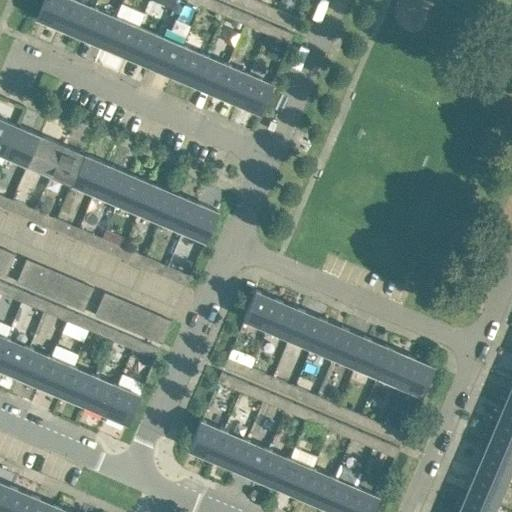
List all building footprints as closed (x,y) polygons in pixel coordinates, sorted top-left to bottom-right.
[(60,26),(70,0),(44,0),(37,16),(60,26)] [(82,35),(94,7),(76,0),(70,0),(60,26),(82,35)] [(226,5),(215,0),(202,0),(200,4),(223,14),(226,5)] [(254,0),(232,0),(251,8),(254,0)] [(277,9),(256,0),(254,0),(251,8),(273,17),(277,9)] [(249,14),(226,5),(223,14),(245,23),(249,14)] [(104,45),(116,17),(94,7),(82,35),(104,45)] [(299,18),(277,9),(273,17),(295,27),(299,18)] [(271,24),(249,14),(245,23),(267,32),(271,24)] [(126,54),(138,26),(116,17),(104,45),(126,54)] [(289,42),(293,33),(271,24),(267,32),(289,42)] [(149,64),(161,36),(138,26),(126,54),(149,64)] [(172,73),(183,45),(161,36),(149,64),(172,73)] [(193,82),(205,54),(183,45),(172,73),(193,82)] [(216,92),(228,64),(205,54),(193,82),(216,92)] [(238,101),(250,73),(228,64),(216,92),(238,101)] [(260,111),(272,83),(250,73),(238,101),(260,111)] [(0,150),(6,153),(18,125),(0,117),(0,150)] [(28,163),(40,135),(18,125),(6,153),(28,163)] [(50,172),(62,144),(40,135),(28,163),(50,172)] [(72,182),(84,153),(62,144),(50,172),(72,182)] [(95,191),(107,163),(84,153),(72,182),(95,191)] [(117,201),(129,173),(107,163),(95,191),(117,201)] [(139,210),(151,182),(129,173),(117,201),(139,210)] [(161,220),(174,192),(151,182),(139,210),(161,220)] [(183,229),(195,201),(174,192),(161,220),(183,229)] [(12,199),(0,193),(0,204),(8,208),(12,199)] [(34,209),(12,199),(8,208),(31,217),(34,209)] [(206,239),(218,211),(195,201),(183,229),(206,239)] [(57,218),(34,209),(31,217),(53,227),(57,218)] [(79,228),(57,218),(53,227),(75,236),(79,228)] [(98,246),(101,237),(79,228),(75,236),(98,246)] [(120,255),(124,247),(127,238),(105,229),(101,237),(98,246),(120,255)] [(146,256),(124,247),(120,255),(142,265),(146,256)] [(16,253),(5,249),(0,260),(0,273),(6,276),(16,253)] [(168,266),(146,256),(142,265),(165,274),(168,266)] [(29,286),(38,263),(27,258),(17,281),(29,286)] [(40,291),(50,268),(38,263),(29,286),(40,291)] [(190,275),(168,266),(165,274),(186,284),(190,275)] [(51,295),(61,273),(50,268),(40,291),(51,295)] [(62,300),(72,277),(61,273),(51,295),(62,300)] [(74,305),(83,282),(72,277),(62,300),(74,305)] [(26,292),(4,282),(0,290),(22,300),(26,292)] [(94,287),(83,282),(74,305),(84,309),(94,287)] [(267,328),(279,299),(256,289),(244,318),(267,328)] [(107,319),(116,296),(105,291),(95,314),(107,319)] [(48,301),(26,292),(22,300),(44,310),(48,301)] [(118,323),(127,301),(116,296),(107,319),(118,323)] [(289,337),(301,309),(279,299),(267,328),(289,337)] [(70,310),(48,301),(44,310),(67,319),(70,310)] [(128,328),(138,305),(127,301),(118,323),(128,328)] [(140,333),(149,310),(138,305),(128,328),(140,333)] [(311,346),(323,318),(301,309),(289,337),(311,346)] [(89,329),(93,320),(70,310),(67,319),(89,329)] [(150,337),(160,315),(149,310),(140,333),(150,337)] [(162,342),(172,320),(160,315),(150,337),(162,342)] [(333,356),(346,327),(323,318),(311,346),(333,356)] [(115,329),(93,320),(89,329),(111,338),(115,329)] [(356,365),(367,337),(346,327),(333,356),(356,365)] [(133,348),(137,339),(115,329),(111,338),(133,348)] [(0,367),(17,374),(29,346),(7,337),(0,353),(0,367)] [(378,375),(390,346),(367,337),(356,365),(378,375)] [(155,357),(159,348),(137,339),(133,348),(155,357)] [(39,384),(51,356),(29,346),(17,374),(39,384)] [(399,384),(412,355),(390,346),(378,375),(399,384)] [(422,394),(434,365),(412,355),(399,384),(422,394)] [(61,393),(73,365),(51,356),(39,384),(61,393)] [(246,375),(249,366),(228,357),(224,366),(246,375)] [(83,402),(94,374),(73,365),(61,393),(83,402)] [(272,376),(249,366),(246,375),(268,384),(272,376)] [(222,372),(218,381),(240,390),(244,381),(222,372)] [(105,412),(117,384),(94,374),(83,402),(105,412)] [(290,394),(294,385),(272,376),(268,384),(290,394)] [(266,391),(244,381),(240,390),(262,399),(266,391)] [(128,422),(140,394),(117,384),(105,412),(128,422)] [(316,395),(294,385),(290,394),(313,403),(316,395)] [(288,400),(266,391),(262,399),(285,409),(288,400)] [(335,413),(339,404),(316,395),(313,403),(335,413)] [(311,410),(288,400),(285,409),(307,418),(311,410)] [(511,431),(511,405),(505,403),(496,425),(511,431)] [(357,422),(361,414),(339,404),(335,413),(357,422)] [(333,419),(311,410),(307,418),(329,428),(333,419)] [(383,423),(361,414),(357,422),(379,432),(383,423)] [(212,457),(224,429),(201,419),(189,448),(212,457)] [(355,429),(333,419),(329,428),(351,437),(355,429)] [(402,441),(405,432),(383,423),(379,432),(402,441)] [(511,457),(511,431),(496,425),(487,447),(511,457)] [(234,467),(246,438),(224,429),(212,457),(234,467)] [(374,447),(377,438),(355,429),(351,437),(374,447)] [(256,476),(269,448),(246,438),(234,467),(256,476)] [(399,447),(377,438),(374,447),(395,456),(399,447)] [(511,465),(511,457),(487,447),(477,469),(505,481),(511,465)] [(278,486),(291,457),(269,448),(256,476),(278,486)] [(301,495),(312,466),(291,457),(278,486),(301,495)] [(323,505),(335,476),(312,466),(301,495),(323,505)] [(496,504),(505,481),(477,469),(467,491),(496,504)] [(340,511),(345,511),(357,485),(335,476),(323,505),(340,511)] [(0,511),(1,511),(13,485),(0,479),(0,511)] [(27,511),(35,495),(13,485),(1,511),(27,511)] [(372,511),(379,495),(357,485),(345,511),(372,511)] [(492,511),(496,504),(467,491),(458,511),(492,511)] [(54,511),(58,504),(35,495),(27,511),(54,511)]
